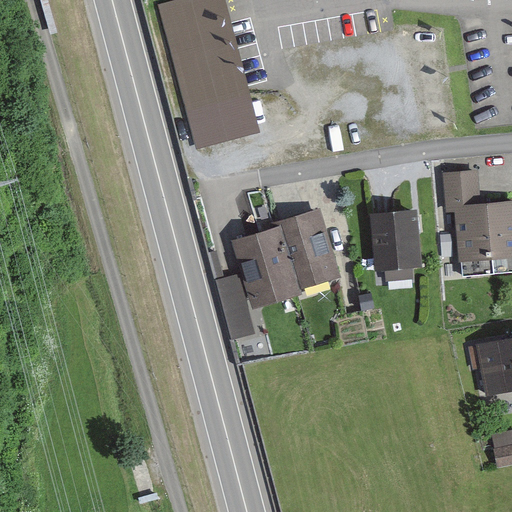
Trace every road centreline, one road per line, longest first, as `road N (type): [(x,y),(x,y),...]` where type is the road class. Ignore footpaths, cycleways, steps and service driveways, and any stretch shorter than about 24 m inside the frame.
road 1 (unclassified): [(186,511),(34,0)]
road 2 (trunk): [(112,0),(246,511)]
